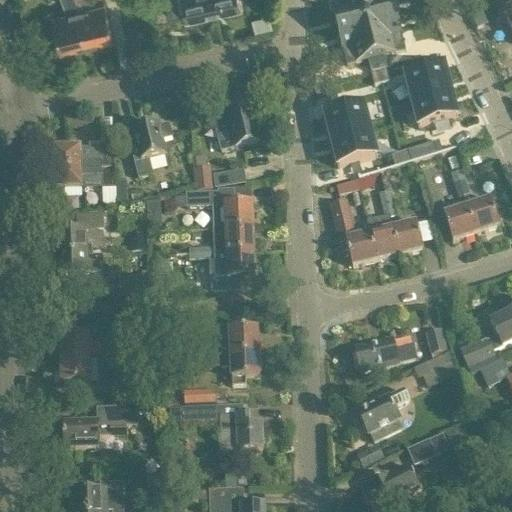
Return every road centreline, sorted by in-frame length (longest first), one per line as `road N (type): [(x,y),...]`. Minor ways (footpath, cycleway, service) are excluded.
road 1 (residential): [(10,511),(5,347),(16,310),(4,110)]
road 2 (residential): [(4,110),(295,45)]
road 3 (residential): [(306,306),(295,45)]
road 4 (residential): [(306,306),(391,296),(511,261)]
road 5 (residential): [(314,511),(306,306)]
road 6 (residential): [(511,148),(440,0)]
